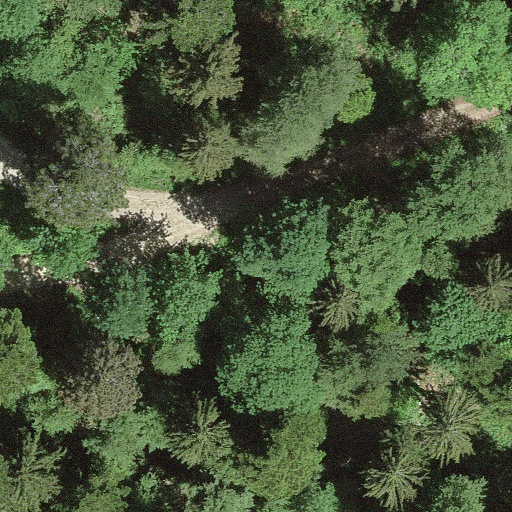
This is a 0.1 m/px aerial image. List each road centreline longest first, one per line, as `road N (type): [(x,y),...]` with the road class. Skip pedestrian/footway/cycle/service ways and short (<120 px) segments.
road 1 (track): [(511,98),(60,271),(0,281)]
road 2 (track): [(0,156),(103,204),(219,210)]
